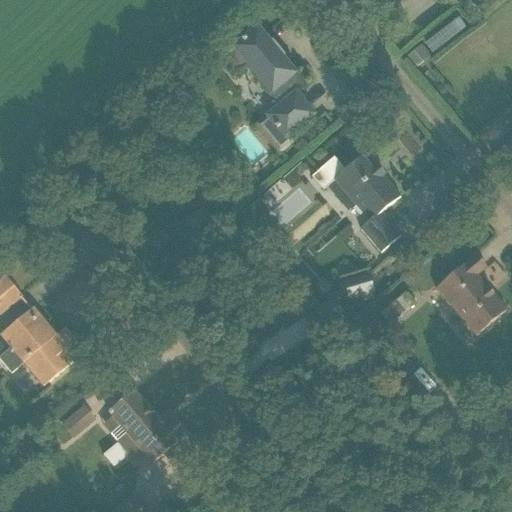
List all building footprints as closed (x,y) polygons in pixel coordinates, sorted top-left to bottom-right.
[(458,0),(471,14),(487,0),(458,0)] [(432,56),(465,31),(457,21),(424,46),(432,56)] [(294,79),(295,78),(281,61),(282,60),(271,47),(270,48),(257,31),(230,52),(232,53),(217,66),(229,81),(244,68),(271,100),(272,99),(278,107),(253,128),(279,157),(294,146),(289,139),(314,118),(296,97),(303,91),(294,79)] [(415,72),(430,60),(421,48),(406,60),(415,72)] [(511,142),(492,159),(508,178),(511,175),(511,142)] [(381,218),(399,201),(361,160),(345,174),(333,161),(310,180),(322,194),(333,185),(354,211),(352,212),(359,219),(361,217),(367,226),(359,233),(380,257),(401,239),(381,218)] [(279,232),(308,205),(296,193),(267,220),(279,232)] [(197,241),(214,227),(200,210),(183,224),(197,241)] [(435,293),(475,340),(506,313),(477,279),(485,271),(475,258),(435,293)] [(374,296),(368,278),(338,287),(341,298),(345,297),(347,303),(350,303),(352,312),(364,309),(362,304),(373,301),(371,297),(374,296)] [(0,318),(22,300),(4,279),(0,282),(0,318)] [(388,327),(414,308),(405,296),(396,303),(395,302),(380,315),(388,327)] [(319,336),(344,317),(331,300),(306,319),(319,336)] [(22,367),(42,391),(80,359),(70,346),(74,343),(65,332),(55,341),(54,339),(51,341),(45,334),(48,331),(32,312),(0,338),(0,340),(10,352),(0,360),(0,363),(11,377),(22,367)] [(255,397),(263,389),(252,376),(243,384),(255,397)] [(132,465),(142,457),(150,467),(163,458),(170,466),(177,466),(183,461),(184,455),(177,446),(186,439),(172,422),(163,429),(133,394),(107,416),(111,421),(102,428),(132,465)] [(94,424),(83,410),(61,427),(72,442),(94,424)] [(146,511),(136,499),(119,511),(146,511)]
